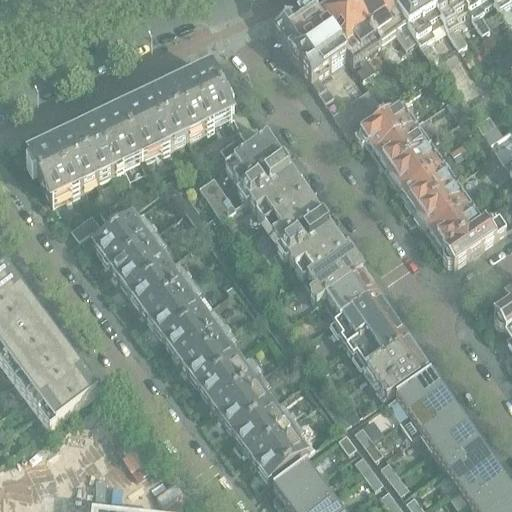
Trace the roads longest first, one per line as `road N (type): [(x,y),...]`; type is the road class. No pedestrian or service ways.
road 1 (residential): [(0,204),(229,511)]
road 2 (residential): [(434,318),(226,0)]
road 3 (tertiary): [(0,109),(226,0)]
road 4 (residential): [(511,429),(434,318)]
